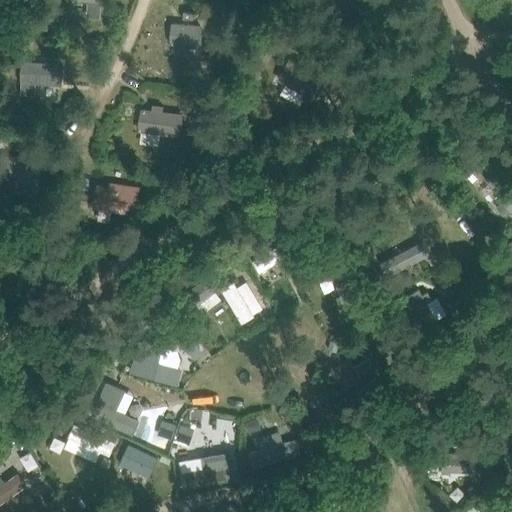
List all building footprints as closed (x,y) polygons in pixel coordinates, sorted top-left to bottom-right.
[(171,22),(170,44),(200,45),(201,22),(193,22),(193,11),(182,11),(182,23),(171,22)] [(61,84),(62,62),(20,60),(19,81),(61,84)] [(324,80),(320,78),(287,60),(277,77),(315,98),(324,80)] [(180,135),(182,114),(140,109),(137,130),(141,130),(140,141),(158,144),(159,133),(180,135)] [(1,176),(32,178),(34,157),(2,155),(1,176)] [(501,203),(509,193),(483,169),(474,179),(501,203)] [(97,186),(94,210),(137,216),(140,191),(141,187),(110,183),(110,187),(97,186)] [(83,193),(81,204),(89,205),(90,195),(83,193)] [(406,227),(388,228),(390,260),(407,259),(406,227)] [(248,273),(278,252),(269,240),(239,261),(248,273)] [(0,288),(33,298),(40,277),(0,264),(0,288)] [(357,278),(321,269),(317,285),(329,288),(324,309),(348,315),(357,278)] [(228,323),(239,319),(224,278),(213,281),(228,323)] [(141,342),(132,372),(160,380),(164,364),(148,359),(152,345),(141,342)] [(115,404),(108,415),(122,424),(129,413),(115,404)] [(511,411),(510,406),(498,410),(502,421),(511,417),(511,411)] [(256,418),(244,423),(248,432),(260,428),(256,418)] [(162,420),(159,431),(172,436),(176,425),(162,420)] [(101,449),(105,433),(60,422),(53,448),(85,457),(88,446),(101,449)] [(181,422),(175,437),(189,442),(195,427),(181,422)] [(48,453),(52,439),(38,434),(33,448),(48,453)] [(15,469),(27,463),(20,448),(8,454),(15,469)] [(460,450),(423,449),(421,471),(459,473),(460,450)] [(219,481),(219,451),(194,450),(194,481),(219,481)] [(103,456),(99,466),(107,470),(112,460),(103,456)] [(0,501),(19,487),(4,468),(0,471),(0,501)] [(460,511),(475,511),(486,507),(480,495),(457,506),(460,511)] [(358,497),(346,498),(347,507),(359,505),(358,497)]
